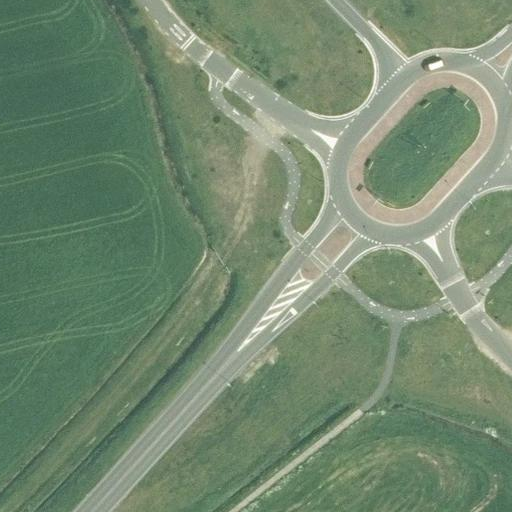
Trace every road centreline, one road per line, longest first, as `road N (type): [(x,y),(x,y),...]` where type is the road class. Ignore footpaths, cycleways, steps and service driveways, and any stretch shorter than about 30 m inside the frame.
road 1 (track): [(279,110),(254,143),(251,198),(239,227),(169,332),(3,511)]
road 2 (unclassified): [(342,147),(200,55),(150,0)]
road 3 (trunk): [(92,511),(235,353)]
road 4 (trunk): [(340,197),(238,335),(235,353)]
road 5 (trunk): [(235,353),(251,348),(377,234)]
road 6 (tertiary): [(511,357),(468,310),(424,230)]
